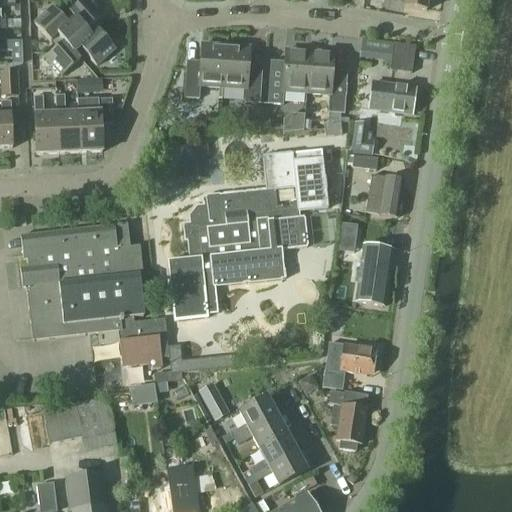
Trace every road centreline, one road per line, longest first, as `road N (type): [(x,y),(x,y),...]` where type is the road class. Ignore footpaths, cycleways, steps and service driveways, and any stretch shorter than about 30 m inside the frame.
road 1 (unclassified): [(361,511),(389,447),(460,0)]
road 2 (residential): [(0,187),(99,183),(115,173),(155,64),(154,19)]
road 3 (residential): [(154,19),(360,22)]
